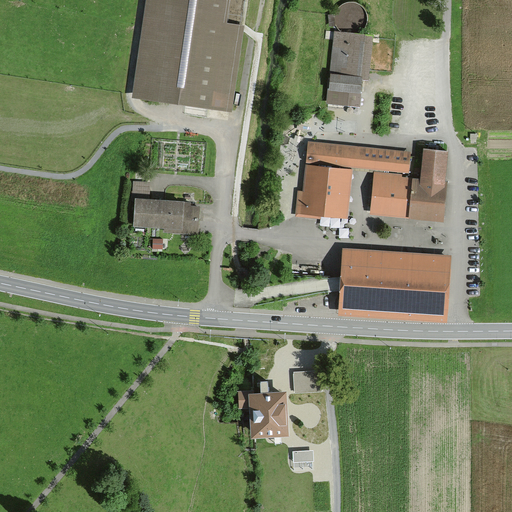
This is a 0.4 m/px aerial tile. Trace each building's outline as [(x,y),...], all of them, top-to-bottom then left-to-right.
[(231,0),(150,0),(135,100),(231,114),(244,28),(227,26),(231,0)] [(369,37),(338,35),(333,92),(364,94),(369,37)] [(425,160),(313,148),(305,213),(349,218),(355,170),(381,173),(377,212),(442,219),(449,150),(426,147),(425,160)] [(202,206),(139,203),(138,227),(168,229),(168,234),(200,236),(202,206)] [(448,256),(346,251),(343,315),(444,320),(448,256)] [(321,370),(293,372),(294,393),(323,392),(321,370)] [(288,392),(251,395),(255,439),(292,435),(288,392)] [(313,450),(293,451),(293,462),(314,461),(313,450)]
